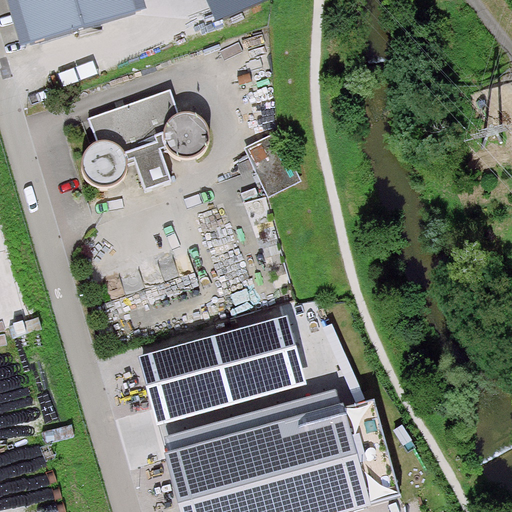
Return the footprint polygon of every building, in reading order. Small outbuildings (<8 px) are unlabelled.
[(142,0),(7,0),(22,45),(145,8),(142,0)] [(205,0),(216,24),(269,0),(205,0)] [(128,168),(127,164),(135,162),(147,193),(170,184),(159,153),(169,150),(171,156),(178,160),(186,160),(194,161),(201,158),(207,151),(207,144),(208,137),(208,130),(205,125),(201,119),(194,115),(186,115),(179,117),(171,93),(132,106),(91,119),(100,146),(93,148),(87,153),(85,158),(82,164),(83,170),(84,177),(88,182),(94,188),(103,190),(112,190),(119,184),(125,179),(127,173),(128,168)] [(273,135),(242,150),(268,202),(299,187),(273,135)] [(160,426),(308,384),(288,315),(140,355),(160,426)] [(342,511),(401,495),(374,399),(345,407),(343,402),(164,452),(181,511),(342,511)]
